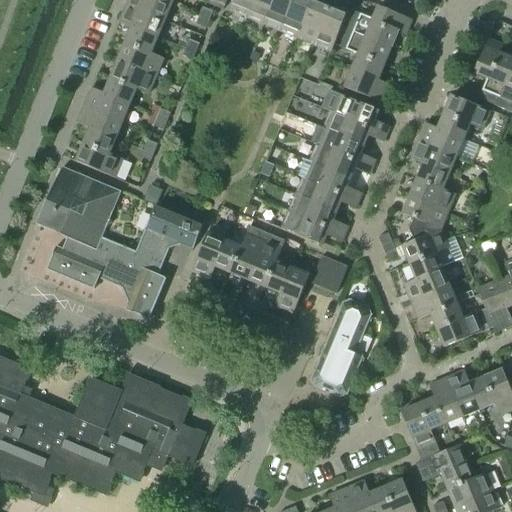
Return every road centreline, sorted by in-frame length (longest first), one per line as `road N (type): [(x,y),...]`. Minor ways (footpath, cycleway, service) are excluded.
road 1 (residential): [(273,405),(298,335),(182,284),(153,354)]
road 2 (residential): [(0,217),(84,0)]
road 3 (residential): [(393,184),(364,257),(415,375)]
road 4 (residential): [(257,444),(303,462),(358,441),(377,392),(415,375)]
road 5 (residential): [(153,354),(0,289)]
road 6 (residential): [(273,405),(153,354)]
